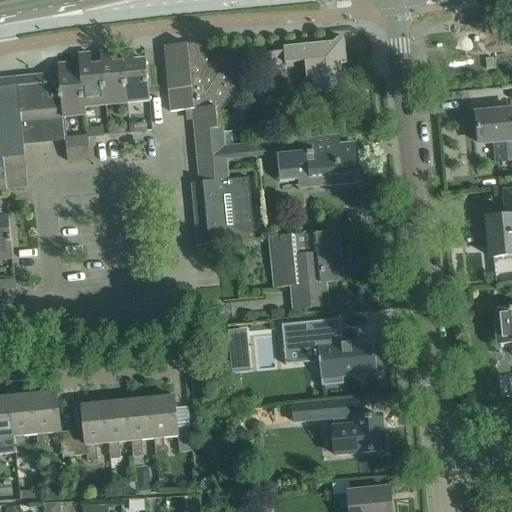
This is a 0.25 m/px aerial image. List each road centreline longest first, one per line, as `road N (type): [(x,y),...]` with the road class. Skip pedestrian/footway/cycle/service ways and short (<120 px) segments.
road 1 (residential): [(440,457),(393,0)]
road 2 (residential): [(182,290),(174,194),(167,178),(150,174),(51,188),(45,201),(57,300)]
road 3 (residential): [(64,364),(81,380),(168,371),(176,346)]
road 4 (tertiary): [(0,26),(133,0)]
road 5 (residential): [(57,300),(182,290)]
